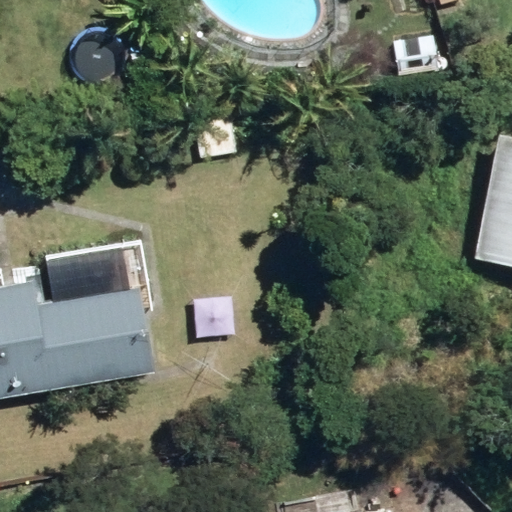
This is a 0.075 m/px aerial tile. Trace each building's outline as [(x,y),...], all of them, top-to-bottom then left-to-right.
[(345,0),(349,20),(393,12),(390,0),(345,0)] [(451,67),(441,25),(397,36),(408,78),(451,67)] [(197,115),(205,155),(250,146),(243,107),(197,115)] [(511,128),(489,125),(470,244),(511,252),(511,128)] [(0,275),(0,388),(174,359),(160,274),(60,292),(56,267),(0,275)] [(384,511),(382,500),(314,511),(384,511)]
